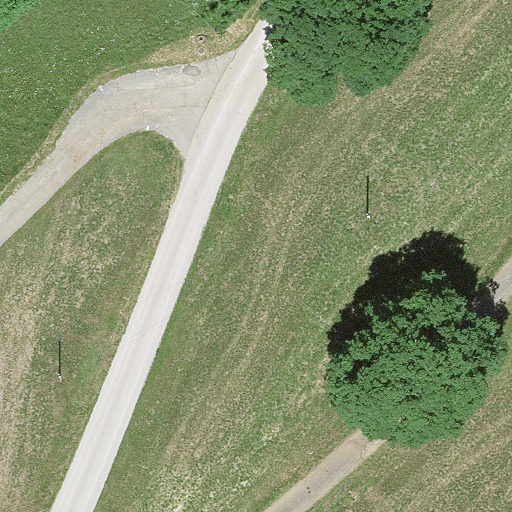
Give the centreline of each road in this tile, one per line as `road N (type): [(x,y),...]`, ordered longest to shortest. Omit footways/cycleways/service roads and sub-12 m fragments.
road 1 (unclassified): [(317,0),(200,158),(64,511)]
road 2 (track): [(283,511),(338,468),(511,263)]
road 3 (track): [(243,99),(111,109),(0,224)]
